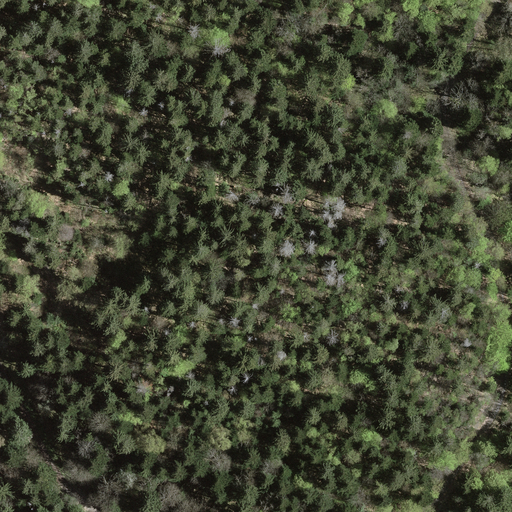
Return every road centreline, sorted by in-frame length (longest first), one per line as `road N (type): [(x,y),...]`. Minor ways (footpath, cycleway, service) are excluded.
road 1 (track): [(495,0),(458,62),(439,115),(456,178),(500,268),(509,387),(436,511)]
road 2 (track): [(111,511),(46,453),(0,372)]
